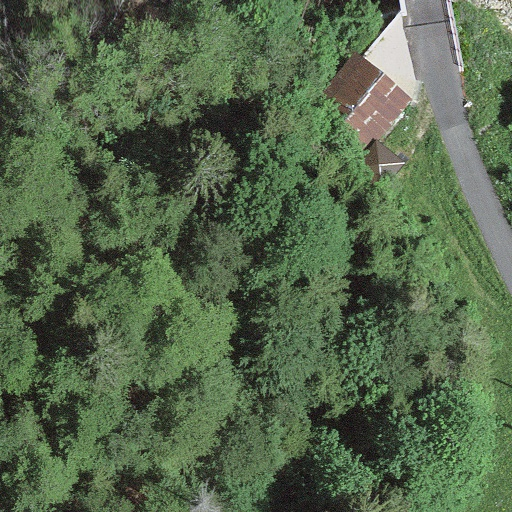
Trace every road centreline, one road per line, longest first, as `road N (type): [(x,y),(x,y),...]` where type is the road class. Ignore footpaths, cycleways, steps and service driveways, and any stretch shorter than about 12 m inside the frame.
road 1 (track): [(427,0),(456,144)]
road 2 (track): [(511,255),(456,144)]
